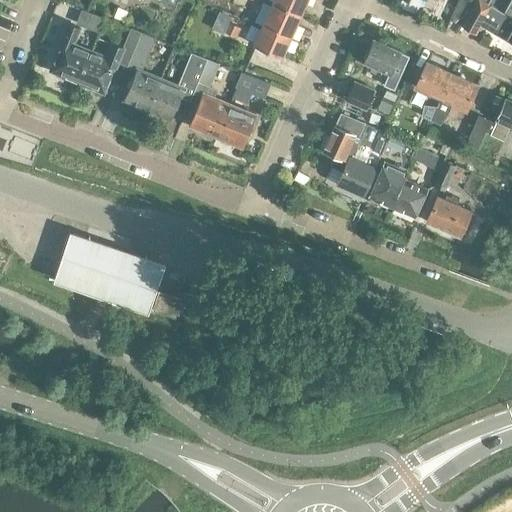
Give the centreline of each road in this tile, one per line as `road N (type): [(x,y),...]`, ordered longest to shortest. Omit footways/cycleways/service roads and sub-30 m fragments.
road 1 (unclassified): [(0,178),(423,308)]
road 2 (residential): [(259,205),(0,105)]
road 3 (tertiary): [(0,398),(213,473)]
road 4 (residential): [(259,205),(352,2)]
road 5 (residential): [(445,273),(259,205)]
road 6 (residential): [(352,2),(511,73)]
